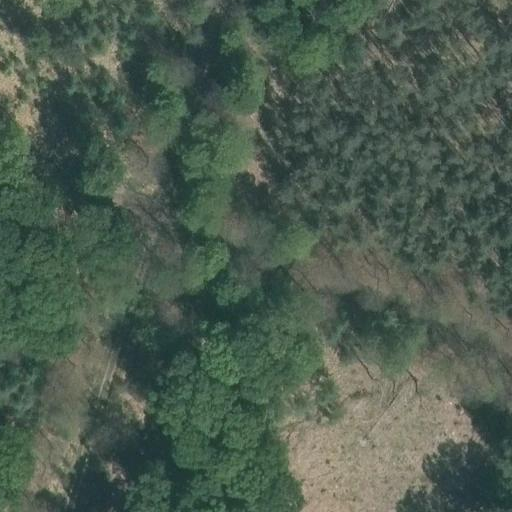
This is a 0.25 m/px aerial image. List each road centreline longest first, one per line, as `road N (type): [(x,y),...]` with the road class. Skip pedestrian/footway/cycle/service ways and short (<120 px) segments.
road 1 (track): [(511,352),(0,153)]
road 2 (track): [(225,0),(73,511)]
